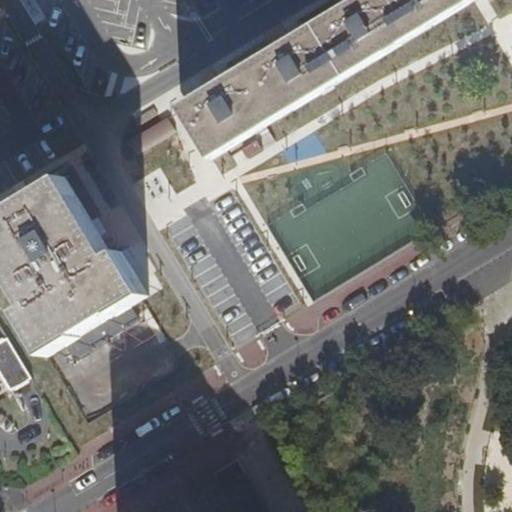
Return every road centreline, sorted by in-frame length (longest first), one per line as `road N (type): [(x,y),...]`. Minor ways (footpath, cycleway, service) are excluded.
road 1 (residential): [(51,511),(511,233)]
road 2 (unknown): [(0,283),(94,434)]
